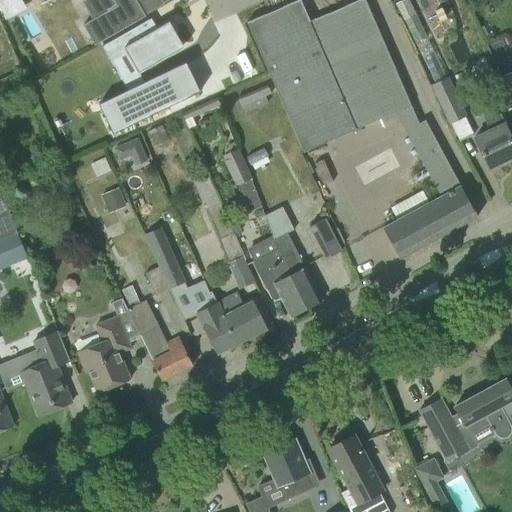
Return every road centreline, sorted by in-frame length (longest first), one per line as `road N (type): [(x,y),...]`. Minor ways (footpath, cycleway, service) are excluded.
road 1 (tertiary): [(0,499),(173,428),(405,304)]
road 2 (tertiary): [(511,244),(472,253),(431,276),(405,304)]
road 3 (tertiary): [(405,304),(485,275),(511,246)]
